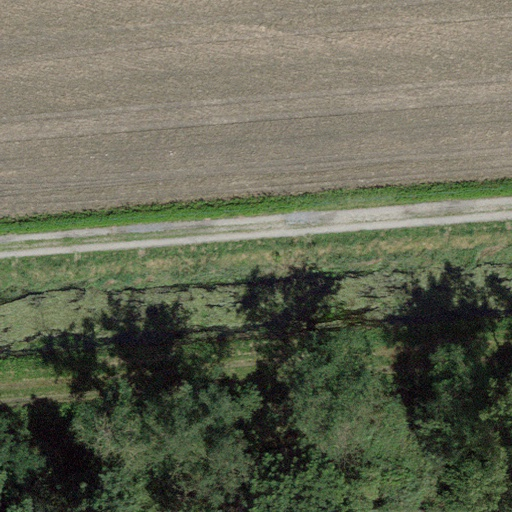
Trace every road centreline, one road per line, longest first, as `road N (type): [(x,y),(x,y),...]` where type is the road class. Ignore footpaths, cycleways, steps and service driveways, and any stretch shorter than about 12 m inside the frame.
road 1 (track): [(511,215),(0,254)]
road 2 (track): [(511,362),(0,395)]
